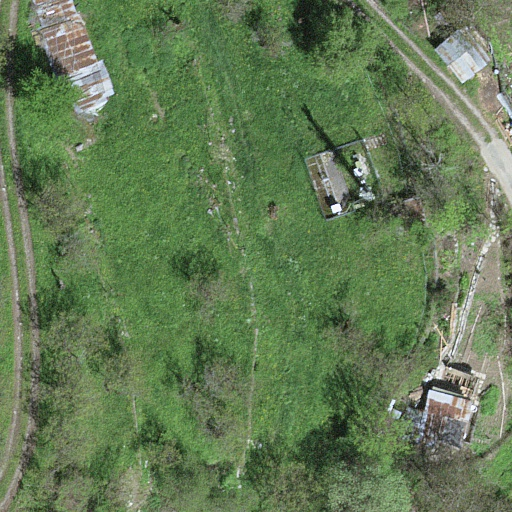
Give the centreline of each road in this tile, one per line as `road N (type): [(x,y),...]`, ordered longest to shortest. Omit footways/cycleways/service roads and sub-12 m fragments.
road 1 (track): [(0,53),(20,301),(0,468)]
road 2 (track): [(488,140),(351,0)]
